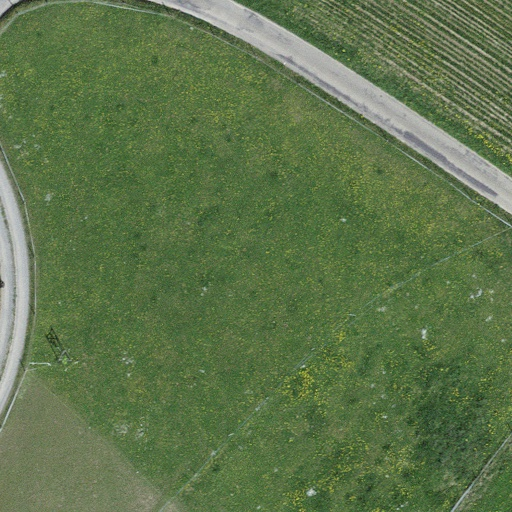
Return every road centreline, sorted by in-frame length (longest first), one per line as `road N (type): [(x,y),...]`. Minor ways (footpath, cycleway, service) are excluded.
road 1 (unclassified): [(511,209),(289,59),(160,0)]
road 2 (track): [(0,384),(13,299),(0,210)]
